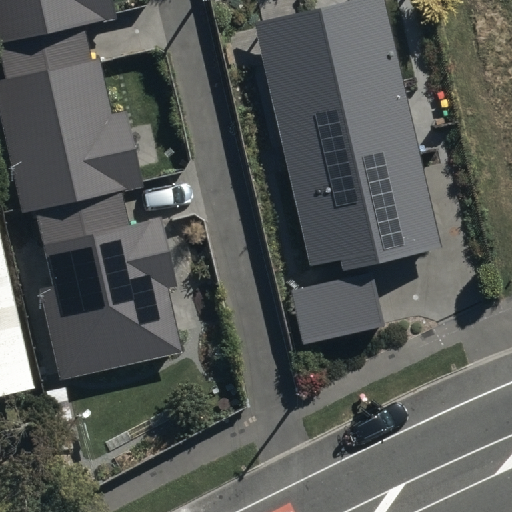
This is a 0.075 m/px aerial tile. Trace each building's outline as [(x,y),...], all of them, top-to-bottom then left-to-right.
[(105,0),(0,0),(0,45),(110,21),(105,0)] [(383,0),(338,0),(254,19),(311,274),(438,246),(383,0)] [(101,55),(0,76),(0,116),(21,213),(131,189),(101,55)] [(152,216),(40,242),(50,288),(37,291),(58,382),(184,353),(152,216)] [(0,401),(30,394),(0,257),(0,401)]
